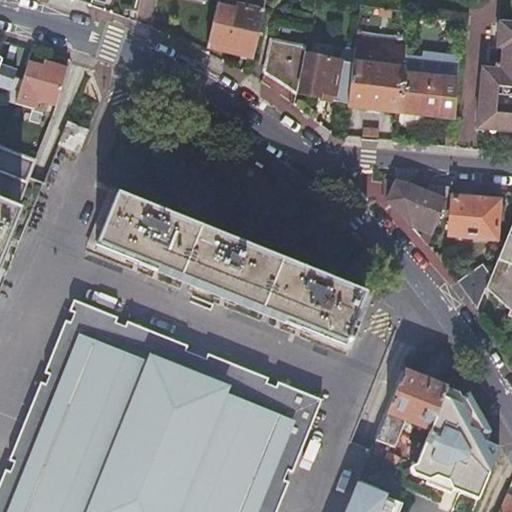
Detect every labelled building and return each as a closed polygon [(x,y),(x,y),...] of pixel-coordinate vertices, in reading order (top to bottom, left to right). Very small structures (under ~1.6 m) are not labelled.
[(223,50),(251,58),(261,12),(217,1),(207,41),(224,46),(223,50)] [(511,132),(511,24),(498,23),(494,71),(480,72),(475,130),(511,132)] [(263,73),(294,93),(304,47),(270,40),(263,73)] [(206,46),(223,50),(224,46),(207,41),(206,46)] [(345,105),(398,112),(405,58),(406,49),(353,42),(350,64),(345,105)] [(425,115),(453,118),(457,57),(423,53),(422,60),(405,58),(398,112),(397,120),(403,127),(408,128),(414,123),(423,125),(425,115)] [(297,93),(345,105),(350,64),(305,55),(297,93)] [(0,88),(9,92),(17,70),(0,64),(0,63),(2,58),(0,57),(0,88)] [(23,65),(19,79),(12,106),(31,111),(34,101),(54,105),(64,71),(65,68),(44,62),(42,70),(23,65)] [(84,132),(65,124),(57,144),(76,151),(84,132)] [(0,255),(17,212),(14,211),(23,185),(33,160),(0,147),(0,255)] [(407,187),(394,185),(385,203),(409,227),(410,228),(422,233),(420,238),(427,245),(429,240),(450,187),(428,185),(424,194),(407,187)] [(142,201),(108,187),(83,249),(123,265),(125,260),(178,281),(179,279),(198,229),(164,216),(149,210),(140,206),(142,201)] [(498,202),(450,197),(447,236),(494,240),(498,202)] [(511,220),(495,262),(511,269),(511,220)] [(199,230),(198,229),(179,279),(178,281),(180,282),(215,296),(216,294),(236,244),(232,242),(199,230)] [(216,294),(215,296),(217,297),(310,333),(308,339),(348,355),(373,294),(339,280),(337,284),(329,281),(247,248),(236,244),(216,294)] [(511,269),(495,262),(490,277),(484,290),(510,313),(507,319),(511,320),(511,269)] [(482,266),(457,283),(476,310),(484,290),(490,277),(482,266)] [(0,511),(275,511),(286,484),(281,482),(285,473),(290,475),(319,402),(275,384),(273,389),(264,385),(266,380),(205,356),(203,361),(193,356),(184,353),(186,347),(158,336),(125,323),(123,328),(113,324),(116,319),(73,301),(68,313),(73,315),(69,324),(64,322),(43,374),(48,376),(44,385),(39,383),(7,462),(13,464),(12,467),(9,473),(4,471),(0,480),(0,511)] [(436,385),(402,372),(367,458),(381,464),(388,446),(392,448),(403,422),(407,423),(405,429),(411,432),(413,426),(428,432),(445,389),(436,385)] [(463,396),(445,389),(428,432),(414,467),(408,470),(410,476),(410,477),(451,494),(453,488),(477,498),(498,446),(487,441),(490,431),(482,417),(467,392),(463,396)] [(499,446),(498,446),(477,498),(499,446)] [(511,511),(511,477),(497,511),(511,511)] [(375,491),(357,483),(345,511),(388,511),(391,505),(372,498),(375,491)]
